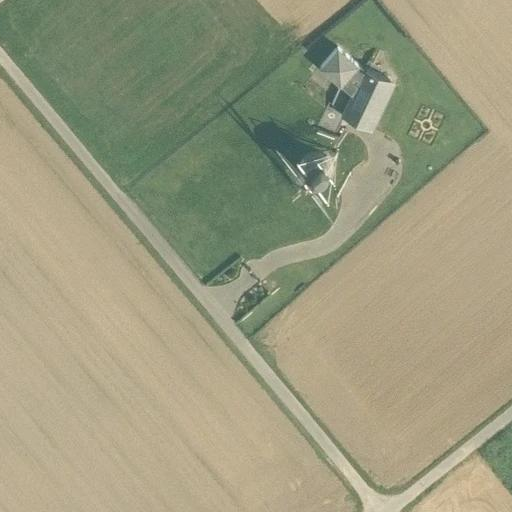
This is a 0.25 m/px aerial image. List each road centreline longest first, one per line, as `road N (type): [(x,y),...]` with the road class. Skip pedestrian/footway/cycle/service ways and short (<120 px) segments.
road 1 (track): [(0,56),(186,278)]
road 2 (track): [(511,416),(391,511)]
